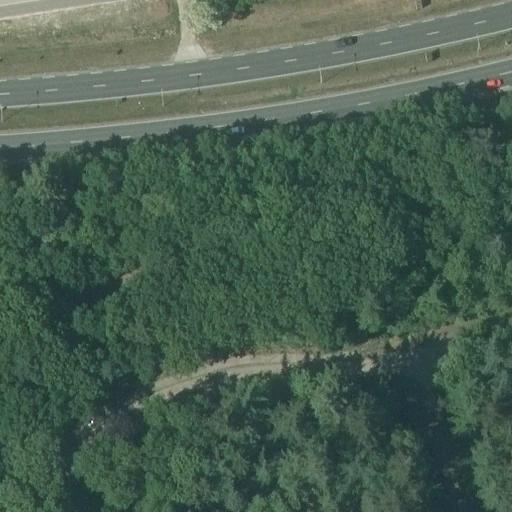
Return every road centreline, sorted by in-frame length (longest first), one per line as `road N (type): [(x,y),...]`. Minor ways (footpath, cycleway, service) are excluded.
road 1 (primary): [(511,16),(195,77),(0,94)]
road 2 (primary): [(0,149),(226,133),(511,78)]
